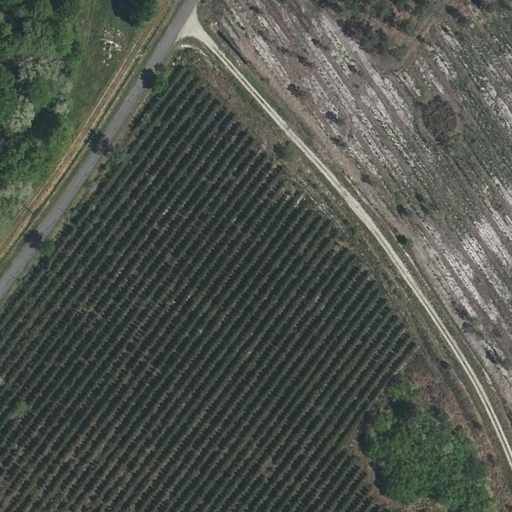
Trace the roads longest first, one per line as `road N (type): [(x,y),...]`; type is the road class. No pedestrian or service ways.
road 1 (track): [(511,459),(466,357),(332,176),(188,19)]
road 2 (unclassified): [(0,293),(117,137),(199,0)]
